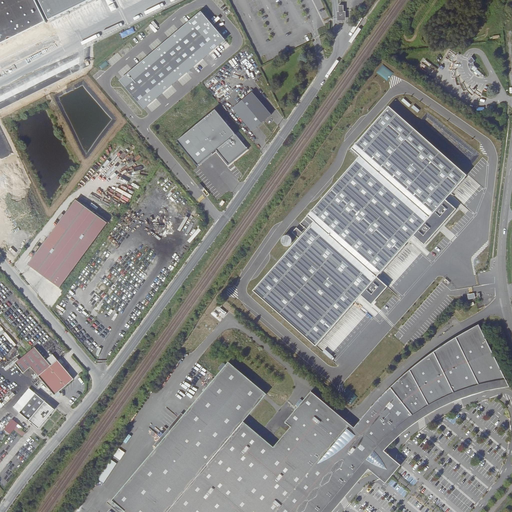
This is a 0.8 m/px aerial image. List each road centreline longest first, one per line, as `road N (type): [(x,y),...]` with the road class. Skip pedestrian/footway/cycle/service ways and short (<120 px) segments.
road 1 (unclassified): [(340,45),(101,385)]
road 2 (tertiary): [(511,326),(501,276),(511,157)]
road 3 (unclassified): [(101,385),(0,258)]
road 4 (unclassified): [(3,511),(101,385)]
